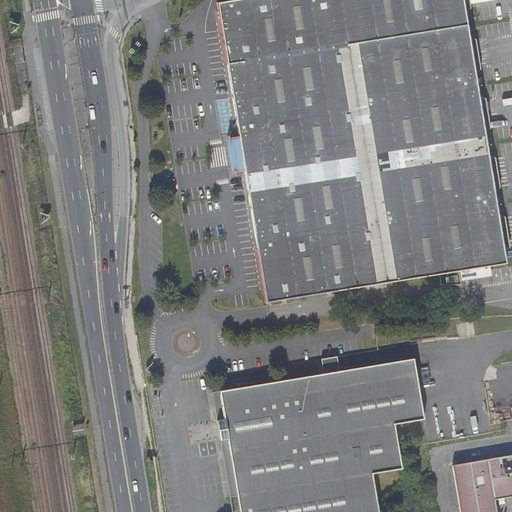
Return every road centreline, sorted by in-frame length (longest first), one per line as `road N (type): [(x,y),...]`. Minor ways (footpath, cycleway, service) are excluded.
road 1 (primary): [(44,0),(121,511)]
road 2 (primary): [(116,305),(105,152),(77,0)]
road 3 (tertiary): [(116,305),(122,175),(106,48),(127,4)]
road 4 (primary): [(146,511),(116,305)]
